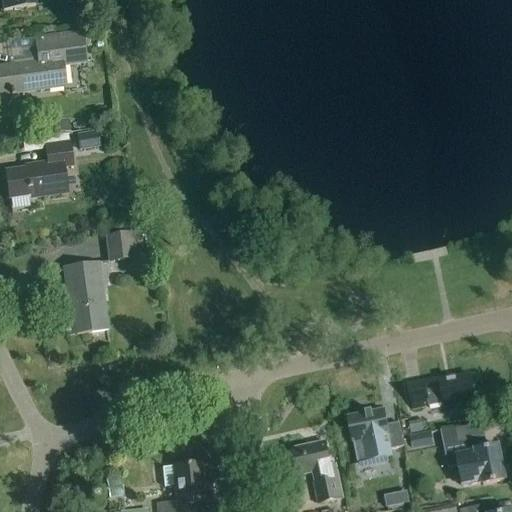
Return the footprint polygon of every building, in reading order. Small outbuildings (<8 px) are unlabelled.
[(32,0),(0,0),(2,13),(34,9),(32,0)] [(65,88),(62,69),(87,65),(82,32),(33,39),(36,64),(0,68),(0,93),(9,92),(10,96),(14,96),(14,95),(65,88)] [(68,119),(51,122),(54,137),(70,134),(68,119)] [(97,133),(77,136),(80,151),(100,148),(97,133)] [(63,169),(71,168),(68,144),(44,148),(47,168),(5,173),(8,200),(29,197),(29,200),(66,195),(63,169)] [(108,264),(144,260),(141,233),(105,238),(108,264)] [(98,265),(62,270),(68,313),(63,313),(67,339),(107,334),(98,265)] [(445,379),(423,384),(407,387),(412,412),(444,405),(444,408),(474,401),(469,378),(445,383),(445,379)] [(352,445),(354,444),(359,466),(393,459),(392,450),(403,448),(398,425),(386,427),(383,412),(347,419),(352,445)] [(424,422),(409,425),(411,435),(426,432),(424,422)] [(443,447),(459,444),(456,430),(440,433),(443,447)] [(475,441),(454,445),(443,447),(447,470),(459,468),(463,489),(483,485),(483,487),(504,483),(497,449),(478,453),(475,441)] [(336,466),(329,468),(324,445),(291,452),(297,479),(312,475),(314,484),(313,485),(318,507),(344,501),(336,466)] [(176,505),(169,506),(156,507),(156,511),(191,511),(191,507),(205,506),(201,466),(172,469),(176,505)] [(114,480),(105,481),(108,501),(116,499),(122,499),(119,479),(114,480)]
